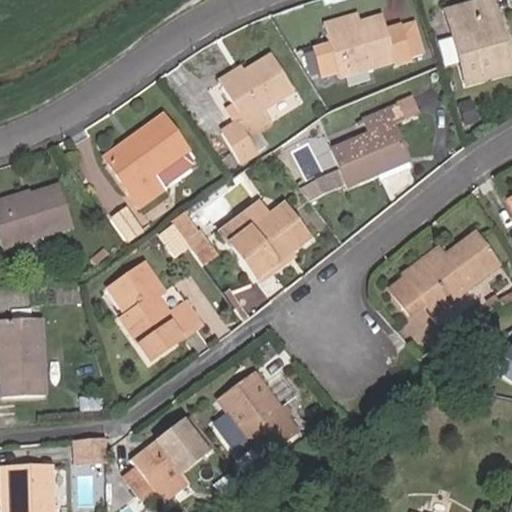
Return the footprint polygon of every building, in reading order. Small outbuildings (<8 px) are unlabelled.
[(494,7),(484,9),(499,67),(508,65),(494,7)] [(499,67),(484,9),(447,19),(466,93),(511,83),(511,80),(508,65),(499,67)] [(317,29),(322,41),(352,29),(347,18),(317,29)] [(352,29),(322,41),(339,86),(389,65),(392,74),(413,66),(399,31),(383,37),(376,21),(352,29)] [(238,123),(230,127),(217,134),(234,164),(249,156),(241,141),(265,128),(257,114),(289,96),(271,62),(245,75),(219,89),(230,108),(238,123)] [(219,89),(245,75),(241,67),(215,80),(219,89)] [(461,102),(464,124),(478,122),(475,100),(461,102)] [(222,112),(230,127),(238,123),(230,108),(222,112)] [(366,178),(401,164),(389,134),(413,125),(405,109),(358,128),(363,142),(324,157),(340,197),(369,186),(366,178)] [(135,140),(103,158),(132,205),(159,188),(158,186),(150,172),(182,153),(185,151),(161,114),(131,133),(135,140)] [(99,152),(103,158),(135,140),(131,133),(99,152)] [(182,153),(150,172),(158,186),(191,167),(182,153)] [(404,172),(401,164),(366,178),(369,186),(404,172)] [(0,202),(0,241),(2,248),(71,227),(59,185),(0,202)] [(511,203),(501,209),(511,230),(511,203)] [(211,233),(224,249),(263,221),(250,204),(211,233)] [(125,208),(111,218),(126,241),(141,231),(125,208)] [(263,221),(224,249),(253,289),(269,277),(265,271),(305,241),(280,208),(263,221)] [(194,237),(184,244),(196,261),(206,253),(194,237)] [(464,243),(433,264),(398,290),(393,284),(376,296),(394,321),(412,309),(421,322),(487,275),(464,243)] [(398,290),(433,264),(427,255),(391,281),(393,284),(398,290)] [(204,264),(191,275),(216,306),(229,295),(204,264)] [(140,308),(148,303),(154,298),(136,273),(101,298),(119,323),(113,327),(133,355),(143,369),(171,349),(194,334),(176,308),(160,320),(153,310),(145,314),(140,308)] [(153,310),(148,303),(140,308),(145,314),(153,310)] [(0,398),(0,408),(40,407),(37,323),(0,324),(0,398)] [(511,389),(511,348),(493,378),(511,389)] [(247,380),(212,407),(224,423),(249,454),(260,468),(296,440),(247,380)] [(249,454),(224,423),(213,431),(238,463),(249,454)] [(150,501),(173,485),(203,464),(179,432),(127,470),(131,476),(120,485),(138,510),(150,501)] [(107,450),(77,452),(77,475),(107,473),(107,450)] [(55,511),(55,480),(12,481),(12,511),(55,511)] [(4,511),(12,511),(12,481),(5,481),(4,511)] [(162,511),(182,497),(173,485),(150,501),(157,511),(162,511)]
